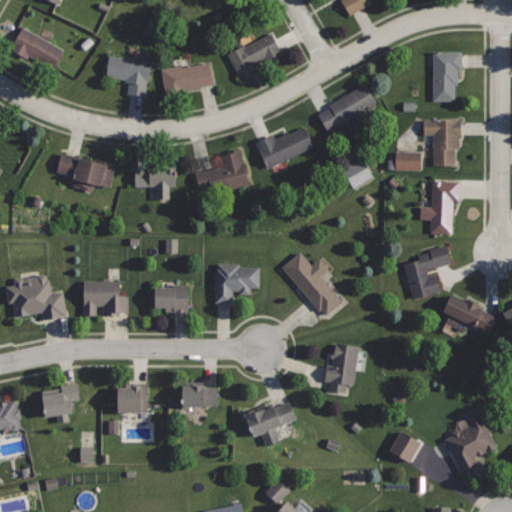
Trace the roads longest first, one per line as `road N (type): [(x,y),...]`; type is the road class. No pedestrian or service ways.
road 1 (residential): [(511,13),(423,19),(247,112),(196,126),(97,125),(37,106),(0,83)]
road 2 (residential): [(0,364),(79,348),(262,349)]
road 3 (residential): [(502,253),(502,0)]
